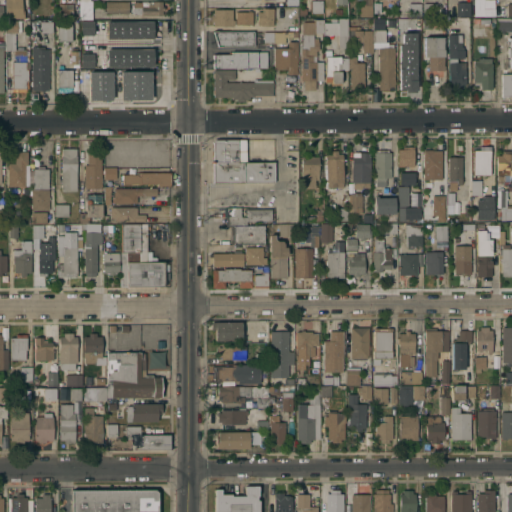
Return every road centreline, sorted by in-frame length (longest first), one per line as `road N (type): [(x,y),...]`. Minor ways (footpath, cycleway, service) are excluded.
road 1 (residential): [(0,471),(511,468)]
road 2 (residential): [(0,125),(511,122)]
road 3 (residential): [(0,306),(511,304)]
road 4 (secondary): [(189,0),(187,511)]
